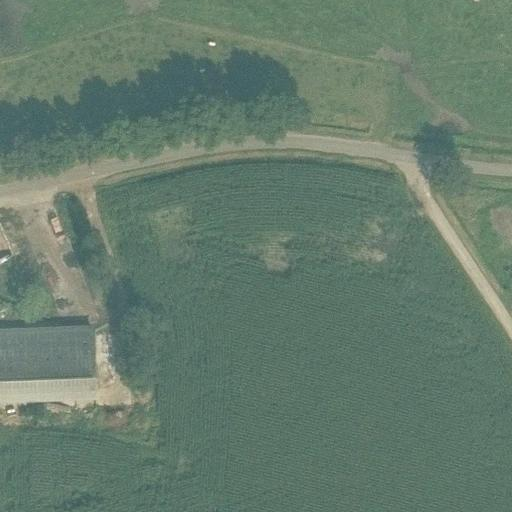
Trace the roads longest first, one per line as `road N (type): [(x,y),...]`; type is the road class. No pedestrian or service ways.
road 1 (unclassified): [(0,199),(188,157),(298,145),(404,160)]
road 2 (unclassified): [(511,332),(404,160)]
